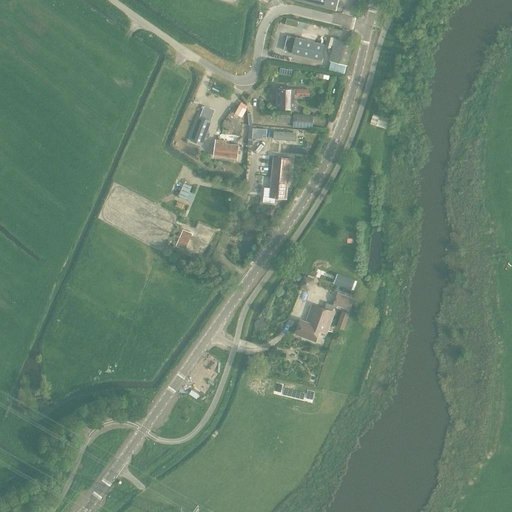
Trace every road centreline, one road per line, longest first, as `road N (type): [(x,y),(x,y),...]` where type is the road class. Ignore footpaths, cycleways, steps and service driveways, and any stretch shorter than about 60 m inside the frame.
road 1 (unclassified): [(84,511),(303,203),(351,99),(369,22)]
road 2 (unclassified): [(369,22),(279,10),(262,27),(252,78),(244,83),(206,66)]
